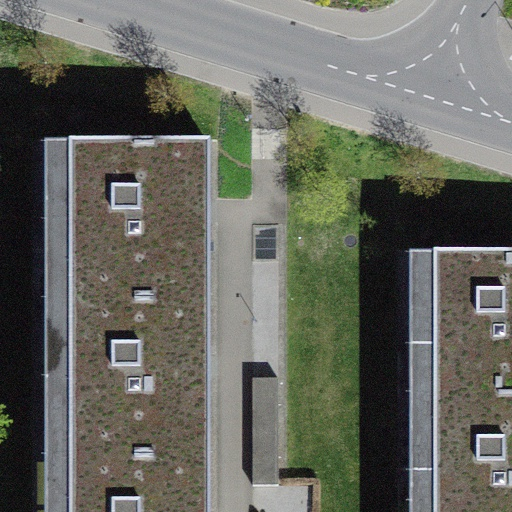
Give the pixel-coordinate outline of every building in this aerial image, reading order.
[(67,152),(68,305),(213,305),(212,151),(67,152)] [(434,414),(511,413),(511,257),(434,257),(434,414)] [(68,305),(69,459),(213,458),(213,305),(68,305)] [(434,511),(511,511),(511,413),(434,414),(434,511)] [(213,511),(213,458),(69,459),(69,511),(213,511)]
